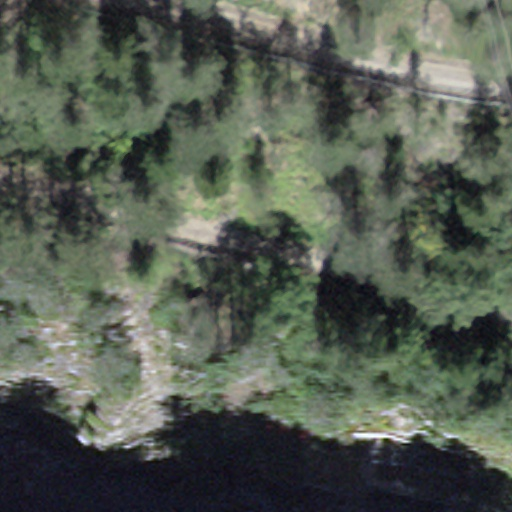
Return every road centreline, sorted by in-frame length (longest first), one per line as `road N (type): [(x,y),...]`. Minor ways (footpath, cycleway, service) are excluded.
road 1 (track): [(511,322),(45,189),(0,169)]
road 2 (track): [(140,0),(397,69),(511,86)]
